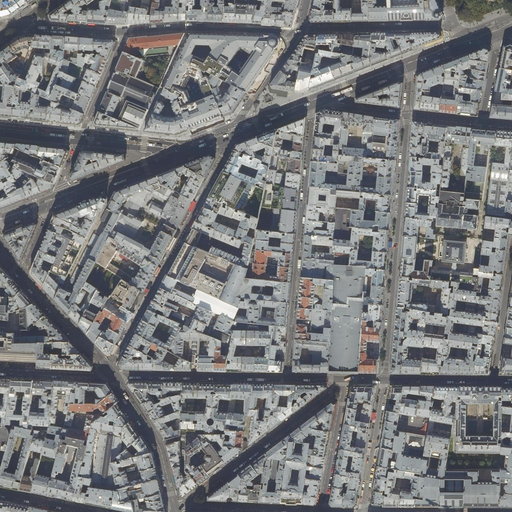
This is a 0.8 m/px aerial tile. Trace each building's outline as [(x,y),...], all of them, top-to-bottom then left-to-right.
[(26,0),(11,0),(6,4),(3,3),(0,19),(3,19),(12,17),(21,10),(30,4),(26,0)] [(90,7),(84,0),(69,0),(63,5),(68,11),(69,12),(69,14),(68,22),(79,23),(88,23),(90,7)] [(110,6),(111,0),(107,0),(105,1),(101,3),(100,10),(94,10),(94,5),(92,6),(90,7),(88,23),(99,24),(106,25),(109,11),(106,10),(107,6),(110,6)] [(125,12),(127,1),(120,0),(111,0),(110,6),(109,11),(106,25),(117,25),(122,25),(126,25),(129,12),(125,12)] [(141,0),(142,3),(141,9),(130,7),(129,12),(126,25),(137,24),(145,23),(148,23),(151,23),(152,16),(150,15),(148,15),(149,10),(146,10),(147,4),(149,4),(149,0),(141,0)] [(154,0),(152,16),(151,23),(165,22),(166,7),(167,0),(154,0)] [(179,0),(167,0),(168,0),(173,0),(173,4),(174,4),(174,7),(166,7),(165,22),(173,22),(178,21),(179,8),(180,3),(179,0)] [(179,0),(180,3),(184,3),(183,8),(179,8),(178,21),(182,21),(186,21),(187,0),(179,0)] [(187,0),(186,21),(192,21),(197,21),(198,10),(196,10),(196,6),(194,6),(195,5),(195,0),(187,0)] [(200,10),(198,10),(197,21),(201,21),(208,22),(209,0),(201,0),(201,5),(200,5),(200,10)] [(209,0),(208,22),(217,22),(224,22),(224,0),(209,0)] [(224,0),(224,22),(239,23),(253,23),(257,5),(249,5),(249,0),(224,0)] [(268,0),(257,0),(257,5),(253,23),(257,24),(262,24),(265,12),(268,0)] [(268,0),(265,12),(273,12),(281,12),(295,13),(297,5),(298,0),(268,0)] [(334,2),(326,1),(323,0),(314,0),(312,11),(310,20),(312,22),(323,22),(334,22),(334,14),(334,8),(334,7),(332,7),(332,9),(327,9),(326,10),(325,9),(326,8),(325,7),(325,4),(334,6),(334,2)] [(334,0),(334,2),(334,6),(334,7),(334,8),(335,9),(337,9),(337,14),(334,14),(334,22),(343,22),(352,22),(352,13),(352,8),(342,9),(342,8),(341,7),(340,7),(340,0),(334,0)] [(361,0),(362,13),(352,13),(352,22),(361,21),(369,21),(368,0),(361,0)] [(387,0),(368,0),(369,21),(379,21),(389,21),(387,0)] [(387,0),(389,21),(407,21),(433,20),(439,20),(443,15),(436,0),(427,0),(424,1),(424,0),(387,0)] [(65,13),(68,11),(63,5),(58,8),(49,15),(51,21),(68,22),(69,14),(66,14),(65,13)] [(272,15),(273,12),(265,12),(262,24),(262,26),(278,27),(291,28),(291,27),(293,20),(295,13),(281,12),(280,15),(272,15)] [(425,32),(412,33),(410,42),(413,49),(424,45),(426,44),(439,39),(440,38),(439,32),(425,32)] [(179,45),(185,33),(161,36),(130,39),(127,44),(123,54),(121,59),(118,65),(116,70),(136,78),(144,61),(140,59),(142,54),(141,49),(179,45)] [(235,35),(185,33),(179,45),(174,56),(171,63),(160,86),(179,96),(180,94),(181,95),(183,94),(184,96),(181,97),(177,98),(189,129),(196,126),(215,119),(223,116),(212,88),(211,85),(205,70),(246,92),(259,75),(270,58),(280,44),(280,42),(278,37),(276,36),(235,35)] [(365,34),(356,34),(354,47),(364,48),(363,57),(352,56),(351,63),(354,72),(363,68),(371,65),(369,59),(372,33),(365,34)] [(385,50),(385,46),(387,33),(381,33),(372,33),(369,59),(371,65),(379,62),(387,59),(385,52),(385,50)] [(391,33),(387,33),(385,46),(388,46),(387,46),(387,47),(387,48),(386,49),(386,50),(385,50),(385,52),(387,59),(392,57),(395,56),(402,53),(399,47),(397,48),(396,45),(396,44),(396,33),(391,33)] [(405,33),(396,33),(396,44),(396,45),(398,44),(399,47),(402,53),(408,51),(413,49),(410,42),(412,33),(405,33)] [(18,37),(8,44),(16,55),(22,50),(27,49),(30,50),(31,47),(36,35),(32,34),(28,34),(21,36),(18,37)] [(316,49),(319,34),(306,35),(303,39),(298,45),(293,52),(288,59),(298,61),(301,62),(304,47),(316,49)] [(332,52),(332,53),(333,53),(338,34),(328,34),(319,34),(316,49),(317,50),(321,50),(332,52)] [(351,34),(338,34),(333,53),(352,56),(353,50),(341,48),(342,45),(349,46),(349,47),(354,49),(354,47),(356,34),(351,34)] [(40,35),(36,35),(31,47),(35,48),(35,50),(39,51),(40,48),(46,49),(47,35),(40,35)] [(49,36),(47,35),(46,49),(50,49),(49,54),(45,54),(44,61),(58,67),(56,69),(47,92),(42,90),(44,81),(44,77),(43,77),(43,79),(36,94),(40,96),(48,99),(51,100),(57,85),(59,77),(61,72),(64,59),(51,54),(53,36),(49,36)] [(64,59),(65,37),(58,36),(53,36),(51,54),(64,59)] [(79,54),(80,38),(74,37),(65,37),(64,59),(70,62),(78,65),(79,54)] [(88,38),(80,38),(79,54),(85,54),(89,54),(94,54),(95,39),(88,38)] [(106,39),(95,39),(94,54),(95,54),(108,59),(111,51),(115,42),(113,40),(106,39)] [(18,57),(16,55),(8,44),(1,49),(0,49),(0,64),(12,82),(14,81),(17,82),(19,78),(20,74),(14,72),(8,64),(18,57)] [(511,54),(511,44),(507,45),(504,46),(502,57),(500,68),(511,70),(511,57),(511,54)] [(316,53),(317,50),(316,49),(304,47),(301,62),(305,63),(303,77),(298,76),(295,92),(300,93),(305,90),(309,89),(311,80),(312,75),(316,53)] [(467,55),(469,60),(477,61),(477,59),(480,58),(479,61),(488,63),(489,58),(490,52),(486,48),(479,50),(467,55)] [(331,58),(332,53),(332,52),(321,50),(320,53),(319,53),(318,54),(316,53),(312,75),(315,75),(316,77),(311,80),(309,89),(325,83),(334,79),(329,66),(320,69),(320,67),(321,58),(323,57),(323,56),(331,58)] [(44,61),(45,54),(46,51),(44,51),(43,51),(43,53),(41,53),(41,54),(39,54),(39,57),(37,57),(33,55),(32,59),(31,58),(31,59),(30,62),(30,63),(29,66),(28,68),(32,70),(27,81),(19,78),(17,82),(17,84),(16,85),(26,90),(28,90),(29,87),(30,88),(31,87),(34,88),(33,92),(32,92),(33,93),(36,94),(43,79),(43,77),(44,61)] [(351,63),(352,56),(333,53),(332,53),(331,58),(329,66),(334,79),(340,77),(344,75),(354,72),(351,63)] [(104,67),(108,59),(95,54),(94,54),(89,54),(87,58),(84,57),(85,54),(79,54),(78,65),(82,67),(83,67),(85,62),(89,64),(90,64),(91,64),(92,64),(92,63),(94,64),(91,71),(101,75),(104,67)] [(468,69),(469,60),(467,55),(456,59),(452,61),(442,65),(445,72),(445,73),(461,75),(467,76),(468,69)] [(64,59),(61,72),(67,74),(70,62),(64,59)] [(270,85),(272,88),(285,90),(288,91),(295,92),(298,76),(301,62),(298,61),(288,59),(285,64),(276,77),(270,85)] [(479,61),(477,61),(469,60),(468,69),(473,70),(474,66),(477,66),(476,70),(486,72),(487,69),(488,63),(479,61)] [(157,83),(157,87),(159,88),(160,86),(171,63),(167,61),(157,83)] [(0,78),(3,83),(3,85),(10,86),(10,83),(12,82),(0,64),(0,78)] [(445,72),(442,65),(434,67),(421,73),(424,81),(427,79),(428,81),(427,82),(426,82),(426,83),(426,84),(424,83),(420,110),(430,111),(439,112),(441,99),(429,97),(431,87),(439,84),(444,84),(445,77),(442,77),(442,74),(445,72)] [(91,71),(83,67),(82,67),(77,77),(76,76),(75,78),(76,79),(83,82),(96,87),(99,81),(101,75),(91,71)] [(511,73),(511,70),(500,68),(497,80),(495,91),(508,94),(509,89),(506,88),(507,83),(510,84),(511,80),(508,79),(509,75),(511,75),(511,73)] [(476,70),(473,70),(468,69),(467,76),(467,78),(471,78),(485,81),(485,77),(486,72),(476,70)] [(149,109),(156,95),(154,94),(155,93),(152,92),(154,86),(136,78),(116,70),(112,80),(107,92),(149,109)] [(246,92),(205,70),(211,85),(213,85),(214,88),(212,88),(223,116),(230,113),(233,112),(235,110),(236,108),(239,103),(246,92)] [(67,74),(61,72),(59,77),(62,78),(62,80),(63,81),(61,86),(91,99),(94,92),(96,87),(83,82),(81,87),(74,84),(76,79),(75,78),(67,74)] [(424,81),(421,73),(419,73),(418,75),(417,76),(415,97),(414,109),(420,110),(424,83),(424,81)] [(461,75),(445,73),(445,77),(444,84),(441,99),(439,112),(449,113),(457,114),(459,87),(460,85),(461,75)] [(467,78),(467,76),(461,75),(460,85),(462,85),(462,88),(483,91),(484,86),(485,81),(471,78),(470,84),(466,83),(467,78)] [(392,84),(381,88),(384,94),(384,95),(383,98),(382,105),(392,107),(400,108),(401,95),(402,83),(399,81),(392,84)] [(3,85),(0,84),(0,116),(2,116),(13,117),(16,86),(13,86),(10,86),(3,85)] [(26,90),(16,85),(16,86),(13,117),(22,118),(24,119),(31,119),(33,100),(31,100),(29,101),(29,102),(22,101),(23,91),(23,92),(25,92),(26,91),(26,90)] [(61,86),(57,85),(51,100),(53,101),(60,104),(62,105),(65,106),(67,107),(72,109),(84,114),(88,106),(91,99),(61,86)] [(272,88),(270,85),(268,88),(270,92),(287,95),(288,91),(285,90),(272,88)] [(159,88),(156,95),(149,109),(140,129),(139,131),(164,133),(176,134),(183,132),(189,129),(177,98),(181,97),(179,96),(160,86),(159,88)] [(467,115),(478,117),(483,91),(462,88),(459,87),(457,114),(465,115),(466,115),(467,115)] [(382,96),(384,95),(384,94),(381,88),(369,93),(355,98),(355,100),(356,101),(356,102),(382,105),(383,98),(380,100),(379,96),(381,95),(382,96)] [(511,94),(508,94),(495,91),(493,102),(490,118),(504,119),(511,119),(511,94)] [(140,129),(149,109),(107,92),(103,101),(99,112),(114,118),(117,119),(140,129)] [(40,96),(36,94),(33,93),(33,100),(31,119),(39,120),(47,121),(48,108),(49,106),(51,100),(48,99),(46,106),(40,106),(40,103),(39,103),(40,96)] [(58,107),(60,104),(53,101),(51,104),(51,106),(49,106),(48,108),(47,121),(54,122),(62,123),(63,109),(65,106),(62,105),(60,108),(58,107)] [(66,110),(67,107),(65,106),(63,109),(62,123),(70,123),(71,124),(78,124),(81,122),(84,114),(72,109),(71,111),(70,111),(69,111),(68,110),(66,110)] [(343,112),(334,111),(326,110),(322,111),(316,113),(314,136),(340,140),(343,112)] [(113,120),(114,118),(99,112),(96,117),(94,123),(96,126),(114,128),(139,131),(140,129),(117,119),(116,122),(113,120)] [(374,117),(358,115),(343,112),(340,140),(339,151),(339,155),(372,158),(374,117)] [(287,125),(276,129),(277,132),(278,132),(280,132),(304,136),(306,117),(291,123),(287,125)] [(382,118),(374,117),(372,158),(386,159),(391,119),(382,118)] [(391,119),(386,159),(396,160),(397,140),(399,120),(395,119),(391,119)] [(411,140),(410,157),(421,158),(424,123),(418,122),(413,122),(411,140)] [(270,129),(270,131),(276,129),(287,125),(286,123),(270,129)] [(444,157),(447,125),(435,124),(424,123),(421,158),(439,160),(441,160),(441,157),(444,157)] [(460,127),(447,125),(444,157),(443,166),(442,174),(440,190),(439,203),(463,206),(464,198),(464,193),(445,191),(445,188),(448,188),(452,157),(451,157),(452,146),(449,146),(450,142),(459,143),(465,144),(465,147),(464,147),(464,148),(463,148),(462,152),(461,161),(462,162),(461,169),(466,177),(472,128),(460,127)] [(474,128),(472,128),(466,177),(466,180),(473,181),(472,192),(465,191),(464,193),(464,198),(480,200),(482,201),(486,166),(476,165),(479,144),(485,144),(484,149),(485,151),(486,151),(488,151),(489,145),(495,145),(497,130),(491,130),(490,130),(488,130),(481,129),(474,128)] [(277,132),(276,129),(270,131),(267,132),(260,135),(257,136),(259,141),(274,147),(277,132)] [(511,132),(505,131),(497,130),(495,145),(495,146),(507,147),(504,165),(493,164),(486,214),(505,216),(511,153),(511,132)] [(280,134),(278,133),(278,132),(277,132),(274,147),(272,155),(302,160),(303,147),(304,143),(304,136),(280,132),(280,134)] [(257,136),(247,140),(237,144),(235,147),(234,150),(262,161),(270,164),(272,155),(274,147),(259,141),(257,136)] [(339,151),(340,140),(314,136),(313,143),(313,149),(324,150),(325,144),(334,145),(334,151),(339,151)] [(0,162),(10,157),(15,147),(16,143),(0,141),(0,162)] [(29,144),(16,143),(15,147),(19,149),(34,155),(35,153),(38,155),(37,157),(39,158),(39,155),(40,145),(29,144)] [(54,147),(40,145),(39,155),(42,157),(42,159),(46,161),(47,158),(50,158),(51,160),(53,161),(52,163),(62,168),(66,159),(69,151),(67,148),(66,148),(59,147),(54,147)] [(14,161),(19,149),(15,147),(10,157),(0,162),(0,183),(13,176),(9,170),(10,168),(12,165),(14,161)] [(52,163),(46,161),(42,159),(39,158),(37,157),(34,155),(19,149),(14,161),(12,165),(14,167),(15,167),(55,184),(58,176),(62,168),(52,163)] [(324,155),(324,150),(313,149),(313,150),(312,155),(312,161),(338,164),(339,155),(339,151),(334,151),(333,156),(324,155)] [(93,160),(94,160),(95,151),(89,150),(85,150),(81,152),(77,163),(70,178),(73,181),(85,176),(97,171),(94,163),(87,165),(89,162),(92,162),(93,160)] [(269,167),(261,164),(262,161),(234,150),(228,160),(222,171),(256,186),(257,183),(261,184),(260,187),(265,189),(266,184),(269,167)] [(95,151),(94,160),(94,161),(98,161),(98,162),(94,163),(97,171),(111,166),(126,161),(125,154),(100,152),(95,151)] [(185,167),(195,172),(196,171),(199,170),(200,173),(199,174),(205,177),(215,159),(213,156),(211,154),(199,159),(184,164),(185,167)] [(302,167),(302,160),(272,155),(270,164),(269,167),(266,184),(267,184),(274,185),(275,182),(280,184),(282,174),(276,173),(276,171),(277,171),(279,160),(289,162),(288,172),(287,172),(285,187),(300,189),(300,181),(302,167)] [(343,173),(343,161),(349,162),(348,173),(362,175),(378,176),(394,178),(395,169),(396,160),(386,159),(372,158),(339,155),(338,164),(337,172),(343,173)] [(439,160),(421,158),(410,157),(409,163),(409,171),(422,172),(422,164),(432,165),(431,173),(432,173),(442,174),(443,166),(439,165),(439,160)] [(337,172),(338,164),(312,161),(311,174),(309,187),(311,187),(336,189),(337,184),(325,183),(326,172),(330,172),(329,182),(337,183),(337,179),(337,172)] [(199,174),(195,172),(185,167),(184,164),(172,169),(158,175),(161,184),(174,190),(175,188),(177,188),(179,184),(177,184),(182,174),(184,174),(190,177),(180,194),(193,200),(199,188),(205,177),(199,174)] [(12,169),(10,168),(9,170),(13,176),(16,180),(18,182),(26,176),(35,180),(39,186),(42,193),(48,190),(53,188),(55,184),(15,167),(14,167),(14,168),(12,168),(12,169)] [(256,186),(222,171),(218,179),(220,180),(218,182),(217,182),(216,183),(215,184),(214,187),(214,188),(215,189),(213,192),(212,191),(210,194),(209,196),(218,199),(217,201),(222,204),(245,213),(249,206),(238,200),(239,197),(241,198),(243,194),(242,193),(243,191),(255,197),(257,192),(256,192),(259,187),(256,186)] [(422,172),(409,171),(408,179),(407,187),(440,190),(442,174),(432,173),(431,183),(422,182),(422,172)] [(343,173),(337,172),(337,179),(348,180),(347,185),(337,184),(336,189),(336,190),(362,192),(393,195),(394,186),(394,178),(378,176),(377,188),(361,187),(362,175),(348,173),(343,173)] [(144,208),(153,193),(154,193),(153,196),(162,201),(164,200),(164,198),(167,200),(162,210),(160,209),(161,207),(160,206),(153,202),(152,202),(148,210),(168,220),(166,224),(165,224),(162,231),(173,237),(183,219),(193,200),(180,194),(178,193),(177,192),(174,190),(161,184),(158,175),(143,180),(129,186),(132,194),(128,200),(127,203),(125,206),(123,210),(135,216),(141,206),(144,208)] [(23,187),(18,182),(16,180),(13,176),(0,183),(0,191),(5,188),(8,195),(9,195),(23,187)] [(34,195),(42,193),(39,186),(35,180),(26,176),(18,182),(23,187),(9,195),(8,195),(5,197),(0,200),(0,208),(9,205),(22,200),(23,199),(24,200),(34,195)] [(126,199),(128,200),(132,194),(129,186),(115,191),(107,208),(121,215),(122,213),(123,211),(123,210),(121,209),(124,202),(126,199)] [(285,187),(283,187),(282,194),(279,193),(278,194),(277,194),(276,195),(276,197),(277,197),(277,198),(278,198),(282,199),(280,209),(298,211),(298,201),(300,189),(285,187)] [(336,189),(311,187),(310,191),(310,193),(309,202),(309,205),(335,207),(336,207),(337,196),(361,198),(362,192),(336,190),(336,189)] [(439,203),(440,190),(407,187),(407,194),(406,203),(418,203),(419,195),(429,196),(429,204),(438,205),(439,203)] [(393,195),(362,192),(361,198),(360,210),(365,210),(366,200),(377,201),(376,206),(374,206),(373,211),(376,211),(391,213),(392,204),(393,195)] [(104,195),(92,200),(78,205),(83,216),(83,217),(85,218),(94,223),(107,198),(107,197),(106,196),(105,196),(104,195)] [(222,204),(217,201),(218,199),(209,196),(207,200),(203,207),(218,213),(222,204)] [(479,209),(480,200),(464,198),(463,206),(439,203),(438,205),(437,221),(434,221),(433,227),(436,227),(435,235),(474,238),(474,229),(476,230),(477,229),(478,216),(477,215),(467,214),(467,208),(478,210),(479,209)] [(417,212),(418,203),(406,203),(405,210),(405,218),(434,221),(437,221),(438,205),(429,204),(428,213),(417,212)] [(258,219),(222,204),(218,213),(203,207),(199,214),(195,221),(253,245),(254,240),(256,230),(258,219)] [(69,209),(54,214),(54,215),(73,224),(70,231),(86,238),(90,231),(94,223),(85,218),(83,224),(79,222),(79,217),(83,216),(78,205),(69,209)] [(335,207),(309,205),(308,205),(307,212),(306,220),(319,221),(320,212),(329,213),(328,222),(335,223),(335,207)] [(334,237),(333,248),(335,249),(335,261),(334,265),(366,268),(386,270),(387,262),(388,249),(389,237),(390,230),(351,227),(352,209),(335,207),(335,223),(334,237)] [(121,215),(107,208),(101,221),(108,225),(106,229),(105,228),(100,237),(94,234),(88,245),(92,247),(91,249),(87,248),(80,262),(79,264),(85,267),(84,270),(78,267),(70,282),(76,285),(75,286),(75,291),(73,294),(61,288),(55,300),(61,307),(69,315),(86,282),(96,262),(110,236),(121,215)] [(280,209),(272,208),(270,231),(296,234),(297,222),(298,211),(280,209)] [(365,210),(360,210),(352,209),(351,227),(390,230),(391,221),(391,213),(376,211),(376,221),(364,220),(365,210)] [(134,240),(144,221),(135,216),(123,210),(123,211),(129,214),(128,217),(122,213),(121,215),(110,236),(121,243),(117,250),(118,251),(140,264),(142,265),(142,266),(146,259),(157,266),(158,266),(161,260),(165,252),(173,237),(162,231),(154,246),(153,248),(151,247),(149,247),(148,248),(134,240)] [(54,215),(53,217),(52,221),(50,226),(48,229),(65,237),(83,244),(85,241),(86,238),(70,231),(73,224),(54,215)] [(509,235),(511,221),(511,220),(486,217),(485,228),(496,229),(494,242),(483,240),(482,248),(493,249),(494,249),(494,246),(498,247),(497,250),(507,251),(508,244),(509,235)] [(433,227),(434,221),(405,218),(404,226),(403,235),(417,237),(418,226),(427,227),(426,238),(435,238),(435,235),(436,227),(433,227)] [(325,222),(319,221),(306,220),(306,228),(305,235),(334,237),(335,223),(328,222),(328,228),(330,229),(330,231),(316,230),(316,226),(323,227),(323,223),(325,223),(325,222)] [(195,221),(192,228),(193,229),(191,232),(188,238),(185,242),(248,269),(249,263),(252,249),(253,245),(195,221)] [(10,246),(19,259),(23,259),(27,247),(32,238),(37,225),(34,222),(19,228),(5,234),(3,237),(10,246)] [(62,243),(65,237),(48,229),(45,237),(41,245),(58,252),(62,244),(60,243),(60,242),(60,240),(62,241),(61,242),(62,243)] [(268,231),(256,230),(254,240),(269,241),(270,236),(282,238),(282,242),(295,244),(295,243),(296,234),(270,231),(270,234),(268,234),(268,231)] [(335,249),(333,248),(334,237),(305,235),(304,248),(303,258),(335,261),(335,249)] [(415,259),(417,237),(403,235),(402,246),(401,258),(415,259)] [(110,263),(118,251),(117,250),(121,243),(110,236),(96,262),(114,273),(143,292),(150,279),(157,266),(146,259),(142,266),(142,268),(137,278),(134,278),(110,263)] [(41,247),(39,250),(56,257),(54,263),(51,269),(43,288),(47,292),(52,297),(55,300),(61,288),(83,244),(65,237),(62,243),(62,244),(58,252),(41,245),(41,247)] [(269,241),(254,240),(253,245),(252,249),(294,254),(294,248),(295,244),(282,242),(281,247),(269,246),(269,241)] [(442,261),(464,263),(465,257),(466,257),(467,248),(466,248),(467,242),(445,240),(444,247),(443,247),(442,256),(443,256),(442,261)] [(246,278),(248,269),(185,242),(184,246),(179,254),(167,275),(178,280),(185,283),(198,289),(201,291),(238,308),(239,308),(241,301),(241,298),(246,278)] [(493,251),(493,249),(482,248),(482,254),(491,255),(489,266),(480,265),(480,269),(479,271),(503,275),(505,263),(505,261),(507,251),(497,250),(497,253),(493,252),(493,251)] [(293,260),(294,254),(252,249),(249,263),(267,265),(268,257),(276,258),(276,259),(274,258),(273,259),(272,263),(273,263),(279,264),(279,266),(292,267),(293,260)] [(52,262),(54,263),(56,257),(39,250),(35,260),(31,271),(30,272),(30,273),(31,274),(31,275),(35,279),(43,288),(51,269),(44,266),(45,265),(44,264),(46,261),(51,263),(52,262)] [(334,265),(335,261),(303,258),(301,275),(301,277),(334,280),(334,265)] [(415,259),(401,258),(400,267),(399,276),(430,279),(432,266),(432,261),(424,260),(423,271),(415,270),(415,259)] [(266,275),(267,265),(249,263),(248,269),(246,278),(291,283),(292,274),(292,267),(279,266),(277,276),(266,275)] [(2,267),(0,265),(0,280),(4,280),(13,281),(14,280),(2,267)] [(366,268),(334,265),(334,280),(332,310),(330,343),(329,373),(345,373),(359,373),(363,321),(363,312),(364,308),(364,303),(364,296),(365,290),(365,285),(366,274),(366,268)] [(449,268),(432,266),(430,279),(452,282),(472,284),(473,277),(474,273),(448,271),(449,268)] [(386,278),(386,270),(366,268),(366,274),(373,275),(372,286),(385,287),(386,278)] [(474,268),(474,273),(473,277),(479,278),(477,288),(481,288),(482,288),(484,277),(490,278),(489,289),(501,291),(502,285),(503,275),(479,271),(480,269),(474,268)] [(143,292),(114,273),(103,294),(109,298),(132,312),(135,307),(137,303),(143,292)] [(178,280),(166,275),(163,281),(159,288),(193,303),(196,298),(180,291),(182,288),(176,285),(178,280)] [(399,276),(398,292),(397,307),(407,308),(427,312),(443,314),(448,314),(452,282),(430,279),(399,276)] [(332,310),(334,280),(301,277),(300,294),(298,308),(313,309),(314,302),(317,303),(318,301),(319,299),(317,298),(314,297),(315,285),(326,285),(326,289),(325,289),(324,305),(324,306),(322,306),(321,305),(317,304),(316,305),(315,309),(332,310)] [(473,277),(472,284),(452,282),(448,314),(447,317),(440,374),(448,374),(474,374),(479,339),(480,339),(481,338),(482,337),(483,335),(483,334),(478,333),(475,330),(478,311),(481,288),(477,288),(479,278),(473,277)] [(289,303),(290,292),(291,283),(246,278),(241,298),(246,299),(289,303)] [(17,283),(14,280),(13,281),(4,280),(4,287),(6,287),(7,288),(6,289),(6,290),(3,290),(3,293),(3,296),(8,297),(14,297),(22,290),(17,283)] [(79,325),(98,290),(86,282),(69,315),(73,319),(79,325)] [(372,286),(365,285),(365,290),(370,291),(370,293),(371,294),(371,296),(364,296),(364,303),(383,305),(384,296),(385,287),(372,286)] [(193,303),(159,288),(156,294),(152,301),(186,315),(193,318),(207,324),(213,312),(195,304),(193,303)] [(499,306),(501,291),(489,289),(482,288),(481,288),(478,311),(498,314),(499,306)] [(28,296),(22,290),(14,297),(8,297),(7,302),(10,302),(10,305),(7,305),(7,312),(8,312),(11,312),(16,311),(15,309),(16,308),(17,307),(17,306),(17,305),(19,304),(21,307),(18,308),(19,310),(20,310),(35,303),(28,296)] [(103,294),(98,290),(79,325),(80,327),(83,329),(85,332),(88,335),(96,321),(104,307),(109,298),(103,294)] [(201,291),(195,304),(213,312),(221,316),(232,321),(238,308),(201,291)] [(8,297),(3,296),(0,296),(0,360),(10,361),(24,362),(38,362),(39,343),(14,343),(14,333),(6,332),(6,331),(8,331),(8,330),(8,312),(7,312),(7,305),(7,302),(8,297)] [(109,298),(104,307),(127,322),(129,322),(131,318),(133,313),(132,312),(109,298)] [(241,301),(239,308),(236,322),(247,323),(260,324),(274,325),(287,326),(288,313),(289,303),(246,299),(245,301),(241,301)] [(150,305),(148,309),(156,313),(158,309),(165,312),(163,316),(169,318),(170,314),(184,320),(186,315),(152,301),(150,305)] [(39,308),(35,303),(20,310),(19,310),(16,311),(11,312),(8,312),(8,330),(12,330),(14,330),(26,330),(29,330),(35,324),(46,315),(39,308)] [(383,305),(364,303),(364,308),(365,310),(367,310),(367,309),(369,309),(369,312),(363,312),(363,321),(367,321),(368,319),(369,320),(370,320),(371,320),(372,320),(373,319),(375,322),(382,322),(383,313),(383,305)] [(104,307),(96,321),(102,324),(106,316),(114,320),(112,324),(110,323),(107,327),(110,328),(121,334),(124,328),(127,322),(104,307)] [(406,320),(407,308),(397,307),(395,323),(394,340),(404,341),(405,328),(404,327),(404,322),(403,321),(403,319),(406,320)] [(315,309),(313,309),(298,308),(297,319),(309,320),(309,319),(312,320),(311,329),(322,330),(323,329),(323,328),(324,328),(324,334),(307,333),(308,326),(304,326),(305,324),(301,324),(301,325),(297,325),(296,340),(330,343),(332,310),(315,309)] [(427,312),(407,308),(406,320),(405,328),(404,341),(403,352),(402,360),(401,373),(411,374),(421,374),(422,358),(423,346),(427,312)] [(156,313),(148,309),(146,313),(145,314),(142,320),(157,327),(160,321),(171,326),(168,333),(177,337),(183,325),(169,318),(163,316),(156,313)] [(497,320),(498,314),(478,311),(475,330),(478,333),(483,334),(495,336),(496,326),(497,320)] [(216,328),(221,316),(213,312),(207,324),(216,328)] [(435,348),(434,360),(422,358),(421,374),(431,374),(440,374),(447,317),(443,316),(443,314),(427,312),(423,346),(435,348)] [(56,327),(46,315),(35,324),(38,327),(37,336),(25,336),(26,330),(14,330),(14,333),(14,343),(39,343),(53,343),(70,342),(56,327)] [(216,328),(207,324),(193,318),(192,321),(193,321),(190,327),(201,332),(216,339),(231,346),(232,340),(233,337),(233,336),(216,328)] [(157,327),(142,320),(139,326),(135,333),(153,343),(168,351),(170,352),(177,337),(168,333),(163,342),(152,336),(157,327)] [(106,326),(102,324),(96,321),(88,335),(90,337),(92,339),(96,343),(101,336),(104,331),(104,330),(106,326)] [(379,352),(382,322),(375,322),(367,321),(363,321),(359,373),(372,373),(378,373),(379,352)] [(236,322),(236,325),(233,336),(233,337),(235,337),(235,340),(232,340),(231,346),(226,368),(226,371),(234,371),(242,371),(243,357),(235,357),(237,345),(240,345),(240,347),(241,348),(242,348),(243,349),(246,349),(247,347),(247,345),(247,323),(236,322)] [(260,345),(260,324),(247,323),(247,345),(249,345),(249,347),(253,347),(253,345),(260,345)] [(260,347),(255,355),(255,357),(255,372),(261,372),(268,372),(272,345),(274,325),(260,324),(260,345),(260,347)] [(190,327),(183,325),(177,337),(170,352),(176,355),(183,359),(184,340),(190,340),(189,358),(188,361),(192,363),(191,371),(193,371),(195,371),(198,371),(199,354),(200,340),(201,332),(190,327)] [(287,332),(287,326),(274,325),(272,345),(285,347),(286,342),(287,332)] [(107,333),(104,331),(101,336),(115,344),(118,340),(121,334),(110,328),(107,333)] [(214,371),(216,339),(201,332),(200,340),(205,340),(204,355),(201,355),(201,354),(199,354),(198,371),(206,371),(214,371)] [(153,343),(135,333),(132,339),(129,345),(144,353),(147,355),(153,343)] [(495,336),(483,334),(483,335),(482,337),(481,338),(480,339),(479,339),(474,374),(482,375),(489,375),(493,352),(495,336)] [(101,336),(96,343),(98,346),(103,350),(107,354),(110,354),(113,348),(115,344),(101,336)] [(511,338),(505,337),(504,343),(511,344),(511,347),(510,354),(511,355),(511,357),(502,356),(499,375),(506,375),(511,374),(511,338)] [(220,371),(226,371),(226,368),(231,346),(216,339),(214,371),(220,371)] [(311,373),(329,373),(330,343),(296,340),(294,356),(293,372),(311,373)] [(403,352),(404,341),(394,340),(393,356),(391,373),(397,373),(401,373),(402,360),(401,360),(402,355),(400,354),(400,352),(403,352)] [(74,346),(70,342),(53,343),(53,348),(63,348),(63,351),(61,351),(61,354),(63,354),(63,355),(62,355),(62,356),(64,357),(65,358),(61,358),(59,357),(59,355),(60,355),(60,354),(53,354),(52,368),(70,369),(92,370),(92,367),(84,358),(74,346)] [(53,348),(53,343),(39,343),(38,362),(37,368),(45,368),(52,368),(53,354),(53,348)] [(163,360),(168,351),(153,343),(147,355),(150,356),(154,358),(153,360),(154,360),(153,370),(160,370),(179,370),(191,371),(192,363),(188,361),(183,359),(176,355),(174,358),(179,361),(176,366),(171,364),(163,360)] [(144,353),(129,345),(126,349),(123,356),(128,359),(130,355),(134,356),(135,356),(144,356),(144,353)] [(285,347),(272,345),(268,372),(276,372),(283,372),(284,362),(275,360),(276,354),(277,354),(277,356),(278,356),(280,356),(279,359),(284,359),(285,347)] [(243,355),(243,357),(242,371),(248,371),(255,372),(255,357),(251,357),(251,349),(248,349),(247,351),(246,349),(243,355)] [(150,356),(147,355),(144,353),(144,356),(144,358),(142,358),(140,358),(140,370),(146,370),(153,370),(154,360),(153,360),(148,360),(148,357),(149,357),(150,356)] [(134,357),(134,356),(130,355),(128,359),(123,356),(121,359),(120,361),(119,364),(120,366),(122,369),(131,370),(140,370),(140,358),(136,357),(134,357)] [(7,378),(2,378),(0,395),(6,395),(5,404),(0,403),(0,422),(7,424),(13,378),(7,378)] [(29,428),(31,404),(32,401),(34,379),(22,379),(13,378),(7,424),(11,425),(12,419),(22,420),(21,427),(29,428)] [(44,380),(34,379),(32,401),(34,401),(35,397),(37,397),(37,394),(42,394),(41,407),(43,407),(43,413),(34,412),(35,405),(31,404),(29,428),(35,430),(48,432),(49,432),(54,380),(44,380)] [(65,381),(54,380),(49,432),(49,433),(57,434),(62,435),(64,428),(51,425),(51,422),(56,423),(58,399),(62,400),(63,394),(66,394),(66,399),(64,412),(65,413),(67,414),(70,403),(76,381),(65,381)] [(70,403),(98,404),(113,392),(110,388),(107,383),(92,382),(76,381),(70,403)] [(149,388),(149,382),(140,382),(129,383),(128,385),(134,393),(137,390),(147,392),(148,391),(151,393),(151,388),(149,388)] [(155,382),(149,382),(149,388),(151,388),(151,393),(152,394),(157,394),(157,395),(158,396),(159,397),(156,398),(158,400),(160,399),(163,398),(163,382),(155,382)] [(172,382),(163,382),(163,398),(168,397),(167,392),(170,392),(170,397),(175,395),(175,392),(179,392),(179,394),(183,393),(183,382),(172,382)] [(191,383),(183,382),(183,393),(182,401),(182,405),(182,410),(181,435),(185,435),(196,434),(196,429),(197,411),(186,411),(186,402),(194,402),(194,398),(198,398),(199,383),(191,383)] [(208,383),(199,383),(198,398),(203,398),(203,403),(208,403),(207,410),(205,412),(197,411),(196,429),(204,429),(205,431),(205,434),(211,434),(212,425),(210,425),(209,424),(208,423),(208,421),(208,419),(209,418),(211,417),(212,417),(215,383),(208,383)] [(224,383),(215,383),(212,417),(213,417),(214,418),(215,419),(215,420),(216,422),(215,423),(214,424),(213,425),(212,425),(211,434),(216,434),(216,431),(218,429),(219,429),(218,431),(226,432),(226,429),(228,413),(220,412),(219,411),(220,400),(221,398),(230,399),(232,383),(224,383)] [(254,383),(242,383),(232,383),(230,399),(228,413),(226,429),(244,431),(246,415),(249,415),(250,409),(254,383)] [(259,384),(254,383),(250,409),(263,409),(263,407),(264,397),(265,384),(259,384)] [(269,384),(265,384),(264,397),(270,397),(269,399),(267,401),(267,407),(263,407),(263,409),(271,409),(272,401),(275,384),(269,384)] [(276,384),(275,384),(272,401),(279,401),(280,394),(285,394),(286,384),(276,384)] [(295,384),(286,384),(285,394),(289,395),(289,401),(295,402),(297,384),(295,384)] [(303,384),(297,384),(295,402),(294,412),(302,406),(307,402),(303,397),(305,384),(303,384)] [(315,384),(305,384),(303,397),(307,402),(315,396),(326,388),(324,384),(315,384)] [(349,397),(347,408),(357,409),(358,402),(364,403),(364,406),(361,405),(360,406),(359,410),(362,410),(372,412),(374,399),(376,386),(375,385),(364,385),(354,385),(351,387),(349,397)] [(402,396),(404,386),(396,385),(391,385),(389,396),(389,398),(397,399),(396,405),(395,405),(388,404),(387,411),(399,413),(402,398),(402,396)] [(420,386),(404,386),(402,396),(406,397),(407,394),(409,393),(427,395),(427,397),(425,397),(425,398),(422,397),(422,399),(419,399),(418,401),(402,398),(399,413),(416,416),(416,415),(430,417),(432,408),(434,398),(436,386),(420,386)] [(444,386),(436,386),(434,398),(445,399),(444,401),(443,402),(442,406),(443,407),(443,410),(432,408),(430,417),(427,436),(424,455),(440,458),(447,459),(451,438),(451,436),(450,436),(446,435),(447,435),(444,435),(435,433),(433,433),(435,421),(453,424),(454,419),(457,403),(460,386),(454,386),(444,386)] [(469,386),(460,386),(457,403),(457,419),(466,419),(467,403),(478,403),(478,387),(469,386)] [(511,386),(502,387),(502,406),(511,407),(511,386)] [(493,387),(483,387),(483,403),(495,403),(495,420),(502,420),(502,412),(502,406),(502,387),(493,387)] [(148,393),(147,392),(137,390),(134,393),(139,399),(140,402),(142,404),(154,401),(158,400),(156,398),(154,395),(151,394),(149,392),(148,393)] [(116,396),(113,392),(98,404),(70,403),(67,414),(65,425),(72,426),(75,410),(94,410),(101,409),(103,411),(101,413),(95,415),(88,415),(85,431),(64,427),(64,428),(62,435),(63,435),(89,440),(90,436),(87,435),(87,432),(90,433),(93,424),(117,403),(119,401),(116,396)] [(163,398),(160,399),(160,402),(156,403),(154,401),(142,404),(145,409),(148,413),(152,418),(154,421),(182,410),(182,405),(180,405),(180,401),(182,401),(183,393),(179,394),(175,395),(170,397),(168,397),(163,398)] [(278,405),(279,401),(272,401),(271,409),(269,432),(277,425),(281,422),(283,405),(278,405)] [(294,412),(295,402),(289,401),(288,406),(283,405),(281,422),(289,416),(294,412)] [(317,420),(319,423),(319,424),(323,421),(323,420),(324,420),(322,430),(330,431),(332,419),(335,404),(332,402),(323,409),(315,415),(318,419),(317,420)] [(95,482),(95,484),(94,484),(96,484),(96,488),(112,490),(113,485),(117,485),(115,477),(111,463),(120,455),(124,427),(130,422),(126,416),(122,411),(119,406),(117,403),(93,424),(90,433),(90,436),(89,440),(80,476),(90,478),(97,431),(95,428),(100,429),(93,477),(91,478),(92,478),(91,481),(95,482)] [(511,407),(502,406),(502,412),(511,413),(511,415),(511,426),(501,425),(501,431),(511,432),(511,407)] [(357,409),(347,408),(346,415),(344,424),(369,428),(370,420),(372,412),(362,410),(360,421),(355,420),(357,409)] [(262,419),(263,409),(250,409),(249,415),(253,415),(249,445),(249,446),(257,440),(262,436),(258,430),(260,429),(261,419),(262,419)] [(269,432),(271,409),(263,409),(262,419),(261,419),(260,429),(258,430),(262,436),(266,434),(269,432)] [(181,435),(182,410),(154,421),(161,431),(163,435),(165,439),(181,435)] [(399,413),(387,411),(386,415),(385,421),(398,423),(399,413)] [(308,421),(299,427),(308,439),(310,440),(311,436),(311,431),(311,429),(318,430),(319,427),(318,424),(319,423),(317,420),(318,419),(315,415),(308,421)] [(457,419),(454,419),(453,424),(451,436),(451,438),(453,438),(453,436),(455,436),(454,451),(501,452),(501,446),(501,431),(501,425),(502,420),(495,420),(483,420),(483,426),(495,426),(494,436),(466,435),(466,425),(477,425),(477,419),(466,419),(457,419)] [(396,430),(398,423),(385,421),(384,429),(382,438),(392,439),(395,440),(396,433),(394,433),(394,429),(396,430)] [(0,422),(0,460),(4,461),(14,426),(11,425),(7,424),(0,422)] [(121,454),(122,453),(140,437),(135,429),(130,422),(124,427),(120,455),(121,454)] [(365,453),(367,440),(369,428),(344,424),(342,436),(339,449),(365,453)] [(29,428),(21,427),(14,426),(4,461),(3,468),(0,478),(0,485),(9,488),(20,490),(24,475),(30,449),(35,430),(29,428)] [(294,431),(290,434),(290,441),(294,441),(302,442),(310,443),(310,440),(308,439),(299,427),(294,431)] [(242,448),(244,431),(226,429),(226,432),(225,434),(225,437),(225,439),(227,439),(227,438),(229,438),(230,434),(231,436),(230,440),(229,441),(224,441),(224,445),(229,446),(234,446),(241,447),(242,448)] [(311,429),(311,431),(311,436),(310,440),(310,443),(308,454),(325,457),(328,444),(330,431),(322,430),(318,430),(311,429)] [(46,438),(48,432),(35,430),(30,449),(38,451),(34,466),(33,466),(32,466),(31,470),(31,471),(32,472),(33,472),(32,475),(30,476),(24,475),(20,490),(25,491),(32,492),(37,474),(42,454),(46,438)] [(396,430),(396,433),(395,440),(394,443),(393,450),(381,447),(379,456),(377,466),(388,468),(389,458),(392,459),(392,455),(396,456),(394,469),(405,470),(415,472),(421,473),(424,457),(424,455),(427,436),(396,430)] [(511,432),(501,431),(501,446),(511,447),(511,432)] [(46,438),(42,454),(57,458),(63,435),(62,435),(57,434),(56,440),(46,438)] [(204,434),(196,434),(185,435),(185,438),(190,444),(194,448),(191,450),(194,455),(202,464),(210,476),(219,469),(222,467),(225,465),(226,464),(204,434)] [(221,434),(216,434),(211,434),(205,434),(204,434),(226,464),(228,463),(235,457),(241,452),(242,448),(241,447),(234,446),(230,449),(228,447),(229,446),(224,445),(224,441),(225,439),(225,437),(221,436),(221,434)] [(290,441),(290,434),(283,439),(271,448),(266,452),(263,478),(262,485),(260,502),(264,502),(273,503),(281,503),(283,492),(283,490),(287,461),(287,458),(290,441)] [(80,476),(89,440),(63,435),(57,458),(53,474),(53,476),(56,477),(57,473),(59,474),(59,471),(63,472),(68,453),(67,453),(69,445),(79,448),(70,482),(52,477),(52,478),(51,477),(47,495),(59,497),(73,500),(80,476)] [(186,447),(185,438),(185,435),(181,435),(165,439),(164,440),(165,443),(167,447),(170,456),(172,467),(173,467),(181,467),(186,467),(186,447)] [(120,455),(111,463),(152,452),(146,443),(141,436),(140,437),(122,453),(124,454),(122,456),(121,454),(120,455)] [(391,442),(392,439),(382,438),(381,443),(381,447),(393,450),(394,443),(394,442),(393,442),(392,442),(391,442)] [(287,461),(283,490),(288,490),(287,493),(283,492),(281,503),(292,503),(302,504),(304,490),(305,484),(305,478),(306,474),(306,470),(307,466),(308,454),(310,443),(302,442),(301,453),(293,452),(294,441),(290,441),(287,458),(292,459),(291,461),(287,461)] [(190,444),(186,447),(186,467),(186,469),(199,485),(201,483),(210,477),(210,476),(202,464),(198,467),(195,463),(192,465),(191,464),(191,457),(194,455),(191,450),(194,448),(190,444)] [(511,447),(501,446),(501,452),(501,453),(507,454),(505,468),(501,468),(501,471),(501,477),(511,478),(511,447)] [(360,478),(363,465),(365,453),(339,449),(337,462),(335,474),(360,478)] [(111,463),(115,477),(155,467),(154,460),(152,452),(111,463)] [(257,459),(251,464),(263,478),(266,452),(257,459)] [(324,462),(325,457),(308,454),(307,466),(323,468),(324,462)] [(430,458),(424,457),(421,473),(420,476),(415,507),(426,507),(450,507),(463,507),(468,507),(483,507),(498,507),(500,493),(501,481),(501,477),(501,471),(491,471),(491,481),(478,480),(478,470),(467,470),(467,471),(446,471),(446,466),(447,459),(440,458),(438,471),(428,469),(430,458)] [(245,468),(238,474),(241,478),(240,484),(251,484),(262,485),(263,478),(251,464),(245,468)] [(322,474),(323,468),(307,466),(306,470),(310,471),(310,475),(306,474),(305,478),(321,480),(322,474)] [(390,468),(388,468),(377,466),(376,473),(374,484),(373,490),(386,493),(390,468)] [(148,482),(158,479),(157,472),(155,467),(115,477),(117,485),(118,489),(133,486),(148,482)] [(186,467),(181,467),(181,486),(178,486),(179,491),(180,494),(183,497),(193,490),(199,485),(186,469),(186,467)] [(394,469),(391,468),(390,468),(386,493),(383,506),(393,506),(399,506),(402,491),(394,490),(397,477),(404,478),(405,470),(394,469)] [(420,476),(415,475),(415,472),(405,470),(404,478),(402,491),(399,506),(408,506),(415,507),(420,476)] [(37,474),(32,492),(39,494),(47,495),(51,477),(37,474)] [(238,501),(240,484),(241,478),(238,474),(233,477),(228,481),(232,486),(230,496),(231,496),(232,497),(233,498),(234,499),(234,500),(232,500),(232,501),(236,501),(238,501)] [(360,478),(335,474),(334,481),(332,486),(343,488),(345,489),(348,490),(358,491),(359,485),(360,478)] [(90,478),(80,476),(73,500),(79,501),(85,503),(91,481),(92,478),(91,478),(90,478)] [(511,478),(501,477),(501,481),(507,482),(507,484),(506,484),(505,485),(504,488),(506,489),(505,493),(511,493),(511,478)] [(319,492),(321,480),(305,478),(305,484),(310,485),(310,486),(309,486),(309,487),(308,487),(308,490),(308,491),(309,491),(308,492),(304,490),(302,504),(309,504),(314,505),(317,502),(319,492)] [(133,486),(118,489),(122,503),(132,501),(162,493),(160,485),(158,479),(148,482),(150,491),(142,493),(142,492),(135,494),(133,486)] [(93,483),(95,484),(95,482),(91,481),(85,503),(92,504),(101,506),(113,508),(115,491),(112,490),(96,488),(92,487),(93,483)] [(229,496),(230,496),(232,486),(228,481),(221,487),(208,496),(208,498),(208,500),(221,501),(228,501),(228,500),(226,500),(227,499),(228,497),(229,496)] [(251,484),(240,484),(238,501),(244,501),(249,502),(251,484)] [(260,502),(262,485),(251,484),(249,502),(251,502),(260,502)] [(122,503),(118,489),(117,485),(113,485),(112,490),(115,491),(113,508),(123,510),(132,511),(134,511),(132,501),(122,503)] [(343,488),(332,486),(331,495),(329,503),(332,506),(337,506),(342,507),(345,492),(343,492),(343,493),(342,493),(342,492),(343,488)] [(357,499),(358,491),(348,490),(347,492),(346,493),(346,491),(345,491),(345,492),(342,507),(348,507),(353,507),(356,505),(357,499)] [(383,506),(386,493),(373,490),(372,497),(371,503),(374,506),(377,506),(383,506)] [(165,511),(164,504),(162,493),(132,501),(134,511),(165,511)] [(511,493),(505,493),(500,493),(498,507),(508,507),(511,506),(511,493)] [(0,511),(6,511),(9,502),(0,500),(0,511)] [(6,511),(28,511),(30,506),(19,504),(9,502),(6,511)]
